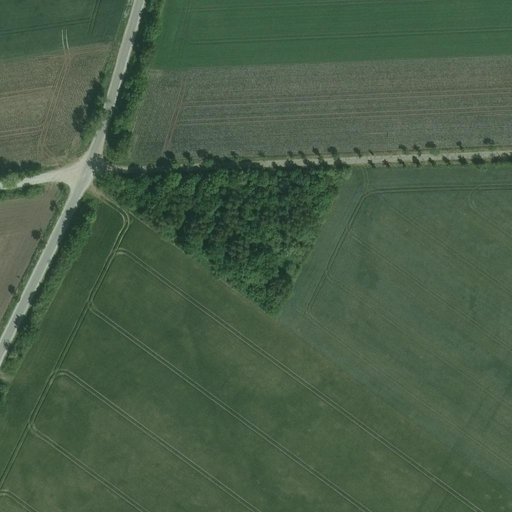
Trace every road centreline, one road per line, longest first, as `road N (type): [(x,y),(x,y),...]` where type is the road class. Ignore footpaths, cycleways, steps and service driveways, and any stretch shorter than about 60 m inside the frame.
road 1 (unclassified): [(89,171),(511,153)]
road 2 (unclassified): [(0,357),(89,171)]
road 3 (unclassified): [(89,171),(139,0)]
